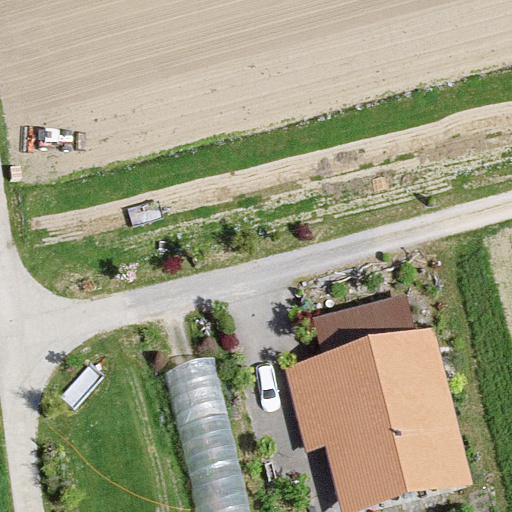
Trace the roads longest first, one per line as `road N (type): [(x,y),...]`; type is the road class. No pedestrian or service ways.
road 1 (track): [(511,210),(69,329),(27,367),(21,469),(32,511)]
road 2 (track): [(27,367),(0,237)]
